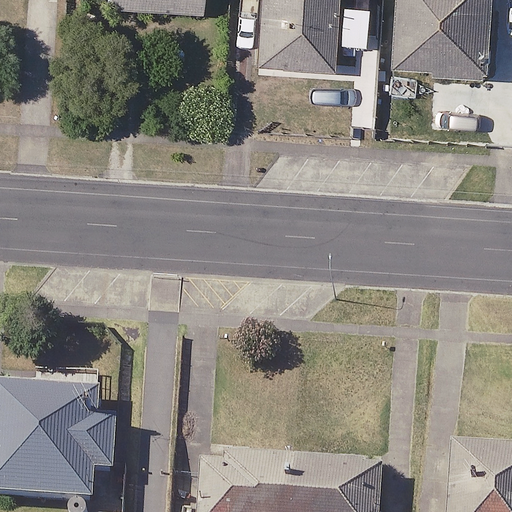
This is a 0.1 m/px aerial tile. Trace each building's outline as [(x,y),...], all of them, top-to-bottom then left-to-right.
[(107,0),(107,4),(200,11),(200,0),(107,0)] [(257,0),(255,66),(331,69),(333,0),(257,0)] [(407,0),(400,65),(440,70),(488,76),(497,0),(407,0)] [(0,400),(0,504),(97,509),(99,482),(121,483),(125,398),(1,391),(0,400)] [(511,511),(511,448),(454,443),(447,511),(511,511)] [(380,511),(383,470),(201,457),(197,511),(380,511)]
